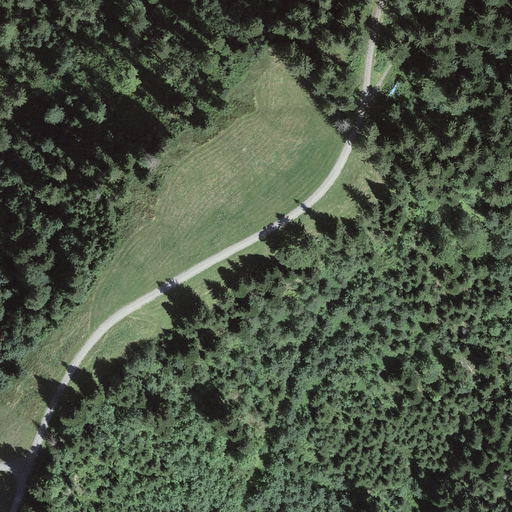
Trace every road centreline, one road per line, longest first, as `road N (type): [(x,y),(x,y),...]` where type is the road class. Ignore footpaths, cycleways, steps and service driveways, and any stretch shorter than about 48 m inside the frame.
road 1 (track): [(24,470),(64,381),(94,338),(121,313),(307,204),(342,159),(365,100)]
road 2 (track): [(365,100),(392,131),(410,175),(408,221),(310,331),(246,511)]
